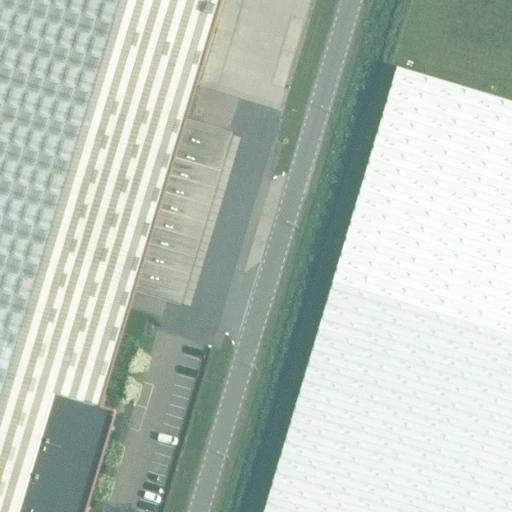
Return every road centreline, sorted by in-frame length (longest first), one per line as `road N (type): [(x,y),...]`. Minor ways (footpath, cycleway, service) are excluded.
road 1 (unclassified): [(201,511),(354,0)]
road 2 (unknown): [(113,511),(169,342),(198,282)]
road 3 (unknown): [(198,282),(258,112)]
